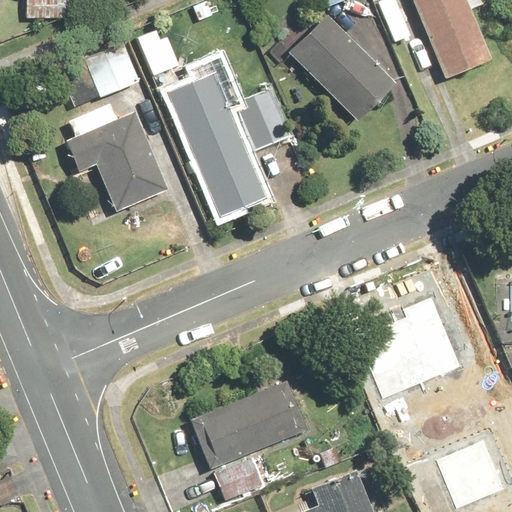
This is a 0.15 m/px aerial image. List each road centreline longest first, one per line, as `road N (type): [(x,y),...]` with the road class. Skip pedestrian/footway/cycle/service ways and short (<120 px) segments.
road 1 (residential): [(44,372),(511,173)]
road 2 (tertiary): [(99,511),(44,372)]
